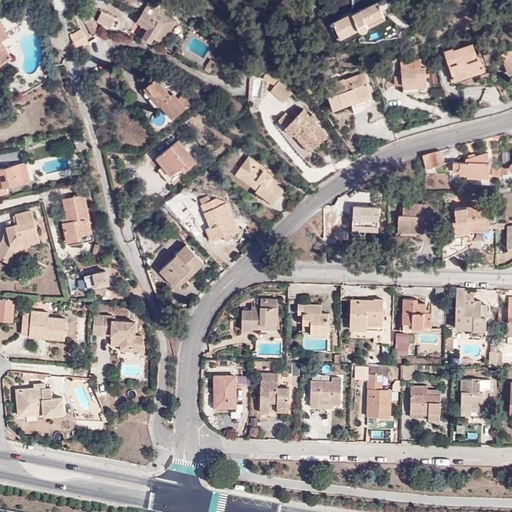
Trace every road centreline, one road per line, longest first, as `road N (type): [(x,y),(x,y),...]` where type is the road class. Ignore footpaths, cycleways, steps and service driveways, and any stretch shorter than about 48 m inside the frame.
road 1 (residential): [(184,441),(511,453)]
road 2 (residential): [(238,271),(331,191),(399,152),(511,119)]
road 3 (residential): [(511,279),(238,271)]
road 4 (unclassified): [(135,261),(117,233),(74,69),(113,48)]
road 5 (residential): [(113,48),(132,41),(238,94),(247,9)]
road 6 (residential): [(135,261),(116,200),(114,106),(100,61),(113,48)]
road 7 (residential): [(184,441),(165,436),(160,424),(165,360),(135,261)]
road 8 (residential): [(184,441),(196,330),(238,271)]
road 9 (primary): [(179,487),(5,455)]
road 10 (primary): [(7,475),(171,510)]
road 11 (residential): [(511,101),(394,136)]
